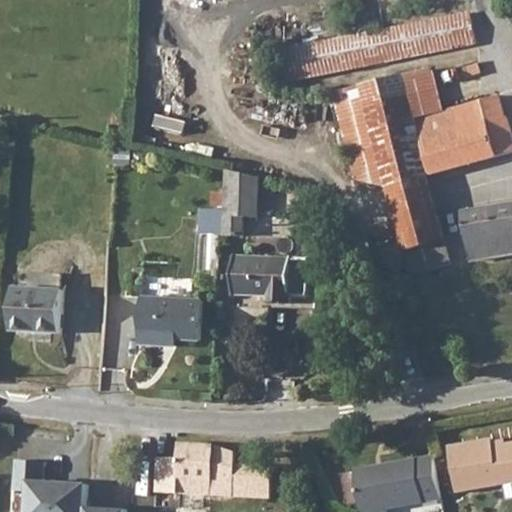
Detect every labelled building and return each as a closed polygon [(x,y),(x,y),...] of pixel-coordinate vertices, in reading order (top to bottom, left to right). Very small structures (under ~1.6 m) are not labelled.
[(471,12),(283,51),(289,81),(478,44),(471,12)] [(444,114),(418,121),(435,175),(511,154),(511,117),(489,123),(482,103),(444,114)] [(260,178),(230,171),(226,236),(246,237),(247,216),(259,216),(260,178)] [(511,206),(464,215),(472,262),(511,254),(511,206)] [(447,243),(405,253),(413,277),(453,267),(447,243)] [(236,257),(234,294),(270,295),(269,304),(310,304),(310,295),(326,296),(327,258),(236,257)] [(15,289),(12,330),(63,334),(65,293),(15,289)] [(144,299),(141,347),(165,348),(165,340),(201,343),(204,302),(144,299)] [(406,307),(377,315),(390,361),(418,354),(406,307)] [(494,440),(453,446),(461,492),(511,483),(511,443),(495,446),(494,440)] [(181,459),(180,495),(271,499),(273,465),(236,464),(235,453),(217,445),(181,445),(181,459)] [(158,494),(180,495),(181,459),(158,458),(158,494)] [(444,499),(437,458),(359,470),(365,511),(444,499)] [(44,461),(14,459),(12,490),(23,490),(21,511),(84,511),(85,505),(87,482),(43,480),(44,461)]
